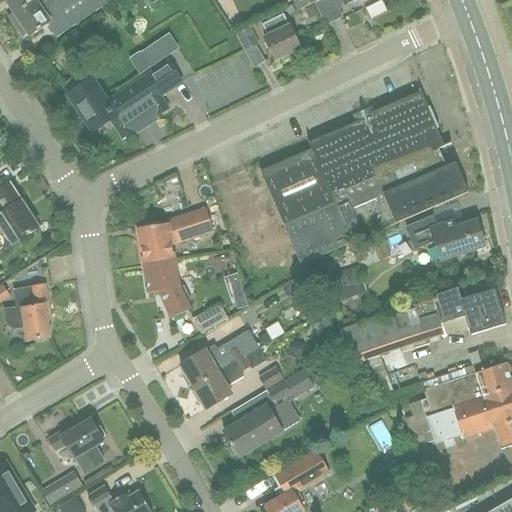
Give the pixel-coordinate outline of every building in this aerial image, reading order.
[(5,0),(8,4),(14,12),(11,14),(8,16),(15,27),(23,38),(25,36),(27,35),(28,36),(29,37),(37,32),(46,26),(50,32),(55,39),(83,20),(112,1),(110,0),(5,0)] [(173,0),(164,6),(200,59),(221,44),(201,16),(205,13),(196,0),(173,0)] [(210,0),(196,0),(205,13),(215,6),(210,0)] [(295,0),(300,9),(304,7),(314,3),(319,0),(295,0)] [(319,0),(314,3),(319,13),(321,18),(356,0),(357,0),(356,0),(319,0)] [(314,3),(304,7),(307,14),(313,16),(319,13),(314,3)] [(261,24),(267,36),(264,38),(275,61),(300,49),(289,25),(289,26),(283,14),(261,24)] [(235,33),(244,51),(259,44),(250,26),(235,33)] [(182,82),(167,61),(107,100),(93,78),(68,94),(93,132),(110,121),(122,139),(168,108),(160,96),(182,82)] [(331,197),(438,150),(450,144),(450,143),(443,146),(419,90),(418,91),(419,93),(372,113),(373,116),(309,143),(308,141),(307,141),(312,153),(265,174),(287,224),(334,204),(331,197)] [(334,204),(287,224),(283,226),(300,265),(352,243),(352,242),(467,193),(455,164),(446,168),(438,150),(331,197),(334,204)] [(35,215),(31,215),(10,183),(0,189),(0,200),(6,209),(0,213),(0,229),(12,246),(20,240),(39,228),(36,223),(38,220),(35,215)] [(143,260),(173,255),(171,244),(213,231),(206,209),(166,222),(167,224),(161,225),(160,222),(138,225),(143,260)] [(415,251),(434,242),(440,261),(485,247),(476,220),(465,224),(463,218),(437,226),(433,216),(405,228),(415,251)] [(375,250),(386,245),(382,236),(371,241),(375,250)] [(261,273),(264,281),(288,274),(282,253),(266,257),(270,270),(261,273)] [(173,255),(143,260),(148,294),(159,292),(171,318),(189,310),(178,287),(173,255)] [(311,268),(314,276),(326,273),(324,264),(311,268)] [(364,294),(357,271),(328,280),(336,303),(364,294)] [(304,274),(282,287),(292,305),(314,292),(304,274)] [(0,303),(11,296),(2,284),(0,285),(0,303)] [(14,329),(21,328),(26,327),(28,341),(49,337),(47,322),(52,321),(45,285),(14,290),(17,307),(4,309),(6,324),(14,329)] [(413,306),(340,330),(346,341),(359,363),(425,341),(444,335),(441,324),(464,317),(471,336),(505,324),(494,290),(461,301),(457,289),(432,297),(433,299),(414,306),(413,306)] [(245,293),(234,297),(238,308),(249,304),(245,293)] [(220,304),(193,319),(201,334),(228,319),(220,304)] [(338,328),(325,336),(332,349),(346,341),(340,330),(338,328)] [(215,345),(205,351),(180,366),(193,387),(258,348),(249,333),(236,341),(240,347),(222,358),(215,345)] [(266,333),(255,339),(260,347),(270,340),(266,333)] [(169,359),(189,355),(186,341),(166,345),(169,359)] [(293,356),(299,358),(304,355),(305,349),(302,343),(296,342),(291,345),(290,351),(293,356)] [(258,348),(193,387),(206,409),(231,394),(227,387),(244,377),(241,372),(250,367),(252,369),(266,360),(258,348)] [(456,445),(454,438),(463,435),(464,439),(493,429),(500,450),(511,445),(511,381),(506,364),(506,363),(424,391),(427,400),(409,405),(413,416),(405,419),(408,428),(403,429),(409,448),(434,440),(435,444),(444,441),(447,448),(456,445)] [(276,367),(258,377),(266,391),(284,380),(276,367)] [(304,369),(260,395),(267,406),(223,432),(238,457),(268,440),(265,436),(280,427),(269,410),(278,406),(276,404),(292,395),(294,399),(314,388),(304,369)] [(103,461),(95,447),(104,442),(91,419),(74,429),(72,426),(48,439),(55,451),(65,445),(74,459),(75,459),(83,473),(103,461)] [(274,475),(285,494),(264,507),(267,511),(303,511),(304,511),(299,503),(303,500),(298,492),(330,474),(316,450),(274,475)] [(0,501),(3,506),(0,508),(2,511),(26,511),(34,508),(7,463),(0,467),(0,501)] [(65,491),(58,480),(42,489),(49,501),(51,504),(67,495),(65,491)] [(406,511),(411,511),(427,502),(416,484),(397,496),(406,511)] [(104,485),(86,496),(94,509),(112,499),(104,485)] [(106,505),(108,510),(112,509),(113,511),(151,511),(139,491),(131,495),(129,491),(106,505)] [(60,506),(62,511),(85,511),(77,496),(60,506)] [(427,502),(411,511),(446,511),(447,511),(438,496),(427,502)] [(499,511),(511,511),(511,499),(497,508),(499,511)]
